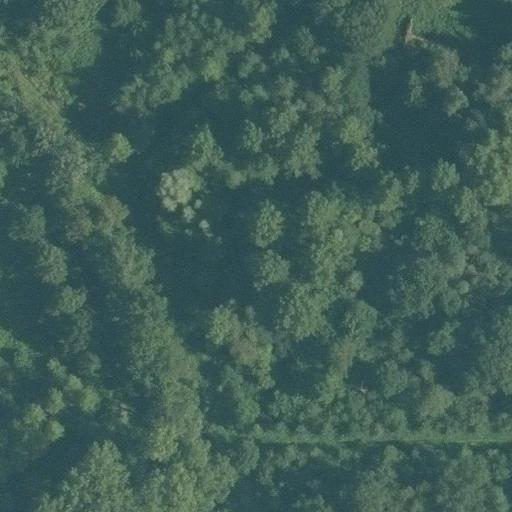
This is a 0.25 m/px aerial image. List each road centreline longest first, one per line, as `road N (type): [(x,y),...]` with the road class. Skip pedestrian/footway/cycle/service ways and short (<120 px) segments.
road 1 (track): [(262,511),(125,164)]
road 2 (track): [(236,450),(511,447)]
road 3 (track): [(308,0),(125,164)]
